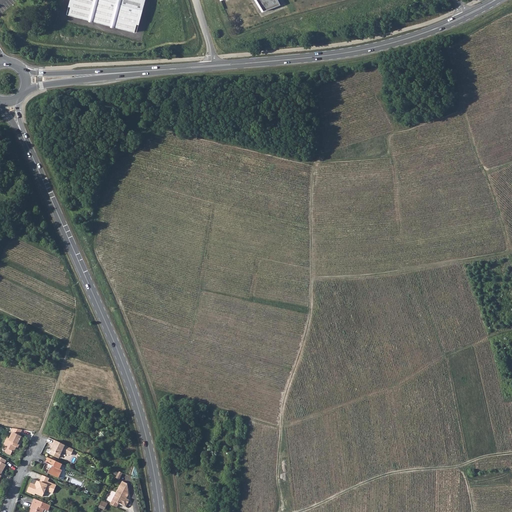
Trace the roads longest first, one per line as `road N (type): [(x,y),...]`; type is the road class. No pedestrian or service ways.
road 1 (track): [(179,511),(157,403),(95,250),(119,161),(161,131),(313,165),(309,317),(283,404),(279,511)]
road 2 (track): [(312,279),(387,275),(510,250),(447,54),(507,16)]
road 3 (tertiary): [(20,129),(126,372),(150,449),(158,511)]
road 4 (secondary): [(101,74),(324,55),(464,16)]
road 5 (track): [(302,511),(402,472),(461,466)]
road 6 (track): [(41,433),(80,301)]
